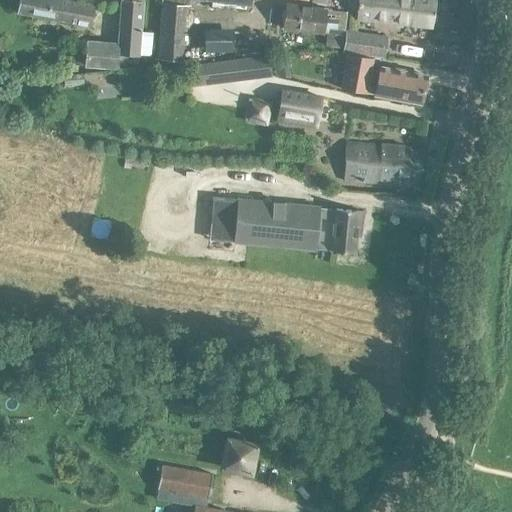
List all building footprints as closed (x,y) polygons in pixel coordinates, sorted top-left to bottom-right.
[(93,6),(61,0),(19,0),(17,12),(89,26),(93,6)] [(117,69),(118,55),(137,57),(141,0),(120,0),(117,43),(86,40),(83,68),(117,69)] [(189,0),(210,0),(251,5),(251,0),(160,0),(161,3),(160,3),(156,59),(181,61),(185,6),(189,6),(189,0)] [(348,19),(343,52),(383,57),(386,37),(360,33),(362,20),(431,27),(434,0),(358,0),(357,20),(348,19)] [(326,46),(342,49),(346,18),(346,14),(346,12),(285,4),(282,28),(327,33),(326,46)] [(232,29),(204,29),(204,52),(232,52),(232,29)] [(421,104),(426,76),(379,67),(378,71),(370,69),(372,59),(347,54),(340,89),(366,93),(368,81),(376,82),(373,95),(421,104)] [(268,55),(202,64),(205,85),(271,76),(268,55)] [(281,91),(277,115),(317,121),(320,97),(281,91)] [(424,149),(346,143),(343,181),(418,187),(424,149)] [(331,251),(353,253),(354,237),(359,237),(361,212),(318,208),(318,207),(213,197),(207,250),(233,253),(234,242),(314,250),(315,247),(331,249),(331,251)] [(224,435),(217,470),(252,477),(259,442),(224,435)] [(162,466),(158,488),(206,496),(210,475),(162,466)]
